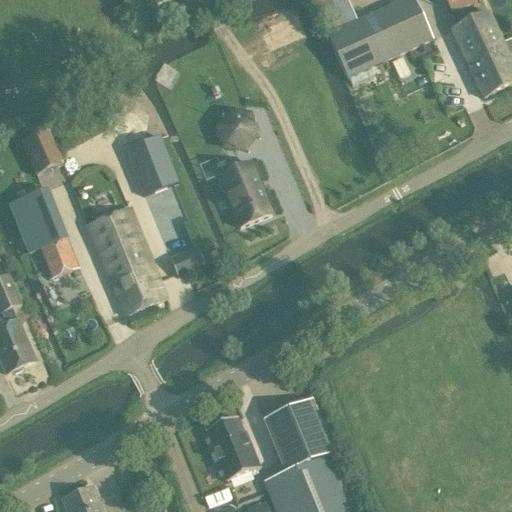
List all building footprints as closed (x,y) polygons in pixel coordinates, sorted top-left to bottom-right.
[(311,0),(329,36),(356,24),(345,0),(311,0)] [(329,36),(326,37),(347,81),(432,41),(413,0),(406,0),(356,24),(329,36)] [(480,2),(479,0),(443,0),(451,16),(480,2)] [(511,67),(508,59),(511,56),(511,41),(511,42),(510,39),(501,43),(488,15),(451,32),(483,101),(511,87),(511,67)] [(225,150),(245,153),(258,137),(250,118),(230,115),(217,131),(225,150)] [(63,167),(49,135),(21,147),(36,179),(63,167)] [(159,139),(126,152),(144,199),(177,186),(159,139)] [(250,166),(219,179),(240,231),(272,218),(250,166)] [(30,257),(39,253),(51,282),(77,271),(46,192),(10,207),(30,257)] [(126,318),(166,301),(128,212),(88,229),(126,318)] [(205,268),(197,249),(169,261),(177,279),(205,268)] [(23,369),(35,364),(17,323),(16,323),(11,310),(21,306),(8,277),(0,279),(0,314),(1,315),(3,319),(1,324),(4,329),(0,330),(0,363),(6,376),(10,375),(14,376),(21,373),(23,369)] [(312,403),(263,422),(285,475),(325,459),(333,456),(312,403)] [(247,446),(237,420),(205,433),(226,484),(260,470),(250,445),(247,446)] [(333,456),(325,459),(335,485),(347,480),(337,456),(334,457),(333,456)] [(325,459),(266,483),(277,511),(346,511),(335,485),(325,459)] [(101,511),(91,489),(62,501),(66,511),(101,511)]
